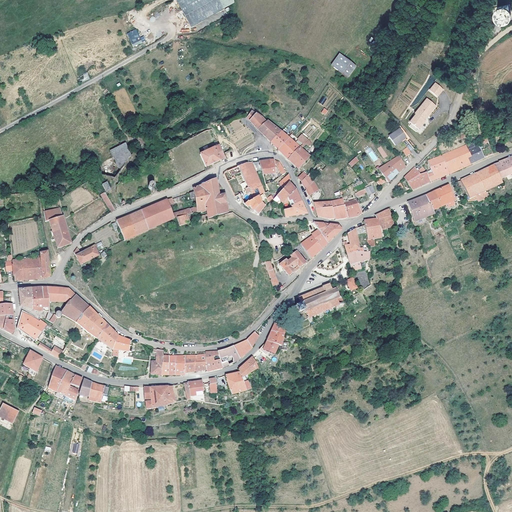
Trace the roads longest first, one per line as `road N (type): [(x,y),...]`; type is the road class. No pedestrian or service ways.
road 1 (track): [(33,405),(118,440),(201,440),(249,430),(306,399),(315,383),(312,358),(374,325),(393,298)]
road 2 (track): [(324,77),(285,57),(171,39),(0,132)]
road 3 (residential): [(18,341),(100,380),(204,376),(251,354),(299,283)]
road 4 (track): [(511,449),(463,455),(315,505),(199,511)]
road 5 (track): [(285,57),(257,77),(210,87),(38,186),(0,190)]
road 6 (residential): [(55,283),(129,336),(185,349),(244,337),(299,283)]
road 7 (track): [(495,511),(476,421),(393,298)]
road 8 (residential): [(55,283),(91,229),(217,171)]
road 9 (track): [(55,361),(23,422),(3,499)]
road 10 (residential): [(376,209),(511,153)]
road 11 (residential): [(376,209),(447,132),(463,98)]
road 12 (residential): [(217,171),(275,156),(311,217)]
